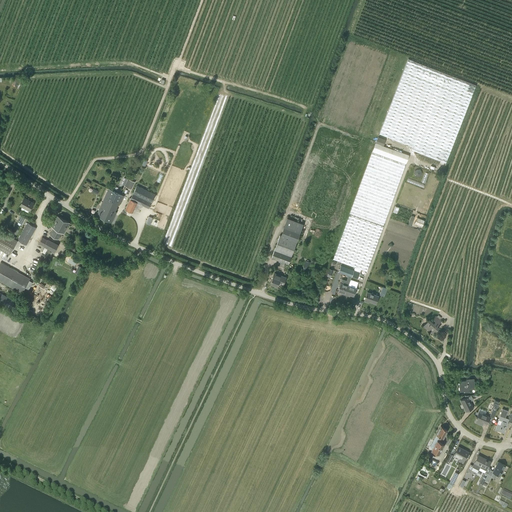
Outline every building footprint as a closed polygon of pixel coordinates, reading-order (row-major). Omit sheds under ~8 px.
[(446,162),(476,85),(408,59),(380,135),(412,147),(411,150),(446,162)] [(359,189),(334,259),(338,260),(359,268),(367,271),(373,253),(409,156),(384,147),(386,140),(378,138),(376,144),(359,189)] [(131,189),(135,182),(128,179),(125,186),(131,189)] [(148,208),(155,195),(137,186),(126,209),(133,212),(137,203),(148,208)] [(108,189),(103,202),(108,204),(110,199),(118,203),(122,195),(108,189)] [(30,210),(34,203),(24,198),(20,205),(30,210)] [(108,204),(103,202),(97,215),(110,221),(118,203),(110,199),(108,204)] [(61,233),(63,234),(69,223),(58,216),(52,226),(54,227),(50,234),(58,239),(61,233)] [(415,223),(423,226),(425,219),(417,217),(415,223)] [(287,218),(281,236),(280,236),(271,258),(279,261),(277,265),(284,267),(285,263),(288,264),(303,224),(287,218)] [(28,223),(18,240),(15,246),(18,247),(21,242),(26,245),(36,228),(28,223)] [(0,248),(10,254),(18,240),(0,230),(0,248)] [(54,252),(58,245),(47,240),(42,237),(39,243),(54,252)] [(0,280),(22,293),(30,279),(1,263),(0,263),(0,280)] [(80,274),(84,267),(79,265),(75,272),(80,274)] [(352,276),(354,270),(342,265),(340,272),(352,276)] [(354,270),(352,276),(357,278),(360,272),(354,270)] [(283,281),(284,277),(274,273),(270,284),(277,286),(278,284),(283,286),(284,281),(283,281)] [(341,283),(338,290),(343,292),(343,293),(344,294),(345,292),(346,291),(345,291),(345,290),(347,290),(350,279),(348,278),(347,280),(342,279),(341,283)] [(358,282),(350,279),(347,290),(345,290),(345,291),(346,291),(345,292),(344,294),(348,295),(348,294),(353,296),(358,282)] [(376,304),(378,296),(367,292),(364,301),(369,302),(369,301),(376,304)] [(2,294),(0,297),(0,303),(12,311),(17,302),(2,294)] [(437,326),(441,321),(436,317),(433,320),(435,321),(434,324),(429,320),(424,326),(433,334),(438,328),(437,326)] [(469,390),(469,392),(475,392),(474,378),(469,378),(469,380),(462,380),(462,382),(459,382),(460,391),(469,390)] [(469,401),(473,399),(471,395),(465,395),(465,398),(461,400),(466,411),(473,408),(469,401)] [(504,433),(504,432),(509,419),(505,418),(508,411),(502,409),(499,420),(501,421),(500,424),(497,423),(495,430),(504,433)] [(479,413),(476,419),(475,422),(480,424),(481,422),(487,424),(490,417),(479,413)] [(433,440),(436,442),(432,451),(439,455),(444,445),(437,441),(440,436),(443,438),(448,430),(441,426),(433,440)] [(469,454),(468,453),(469,452),(458,447),(454,454),(465,460),(466,456),(467,457),(468,457),(469,454)] [(450,462),(454,455),(449,453),(446,460),(450,462)] [(474,464),(473,465),(470,464),(467,471),(470,472),(473,467),(479,470),(481,465),(480,465),(484,458),(478,455),(474,464)] [(483,484),(485,479),(488,473),(486,472),(487,470),(491,462),(484,458),(480,465),(481,465),(479,470),(485,472),(479,483),(483,484)] [(498,462),(493,472),(491,476),(495,478),(496,476),(498,477),(499,477),(500,476),(505,466),(498,462)]
